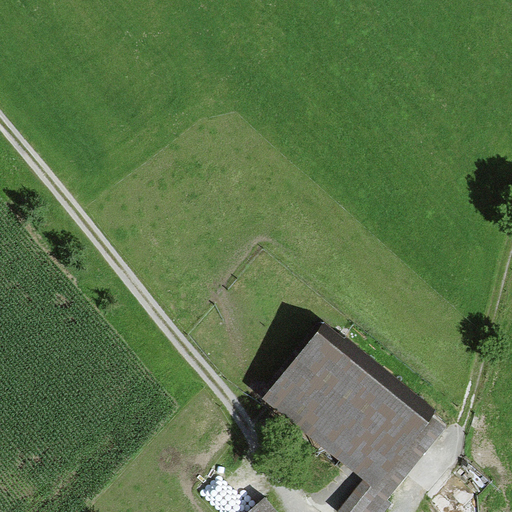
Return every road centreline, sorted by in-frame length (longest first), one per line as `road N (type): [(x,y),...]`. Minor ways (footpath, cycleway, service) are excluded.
road 1 (track): [(0,121),(244,420),(278,485),(305,511)]
road 2 (track): [(416,511),(463,438),(511,263)]
